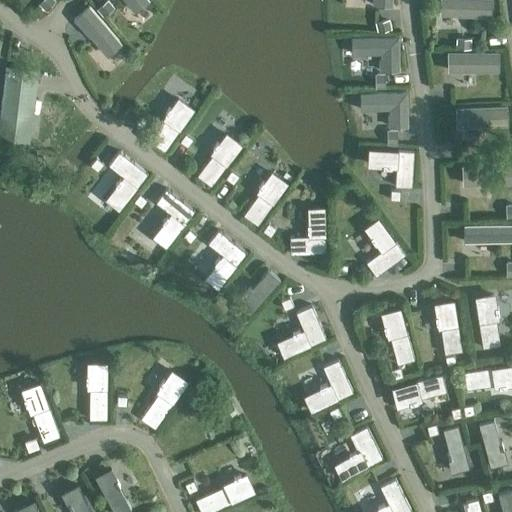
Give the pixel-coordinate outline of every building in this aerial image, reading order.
[(144,3),(147,0),(126,0),(128,2),(128,4),(133,10),(137,10),(144,5),(144,3)] [(490,16),(491,0),(442,0),(443,3),(441,4),(441,11),(444,15),(451,15),(452,13),(468,14),(468,15),(490,16)] [(116,46),(121,42),(89,6),(74,18),(85,31),(87,30),(91,30),(91,34),(101,45),(100,47),(106,53),(110,54),(116,48),(116,46)] [(380,70),(399,70),(398,36),(352,37),(353,53),(382,53),(383,58),(380,58),(380,70)] [(476,70),(498,70),(498,53),(450,53),(450,59),(448,61),(448,67),(451,71),(458,71),(460,69),(476,69),(476,70)] [(0,136),(29,140),(38,69),(7,65),(0,118),(0,136)] [(389,126),(407,125),(407,92),(361,92),(361,109),(391,108),(391,114),(389,114),(389,126)] [(150,140),(165,151),(194,109),(178,98),(171,108),(169,107),(165,113),(167,114),(164,118),(165,119),(150,140)] [(485,125),(507,124),(506,107),(458,109),(458,115),(457,117),(457,124),(461,127),(467,127),(469,125),(485,124),(485,125)] [(212,185),(242,145),(227,133),(219,143),(217,142),(213,148),(215,149),(212,153),(213,153),(197,174),(212,185)] [(415,150),(370,147),(369,164),(383,164),(383,167),(391,167),(392,165),(396,165),(395,186),(413,187),(415,150)] [(120,208),(148,173),(119,150),(108,164),(124,177),(122,179),(120,178),(116,184),(117,186),(108,198),(120,208)] [(491,183),(511,182),(511,164),(464,167),(464,173),(463,174),(463,181),(467,184),(474,184),(475,182),(491,182),(491,183)] [(258,225),(288,184),(272,172),(265,182),(263,181),(259,187),(261,188),(258,191),(259,192),(243,214),(258,225)] [(155,235),(167,245),(195,210),(166,187),(155,201),(171,214),(169,217),(168,215),(163,222),(164,223),(155,235)] [(290,253),(327,252),(327,240),(326,207),(309,208),(310,224),(308,224),(308,232),(310,232),(310,235),(290,236),(290,253)] [(376,275),(406,254),(380,218),(366,227),(373,236),(371,237),(376,243),(377,242),(382,249),(366,261),(376,275)] [(511,239),(511,223),(465,225),(465,230),(464,231),(464,239),(467,242),(475,242),(477,241),(511,239)] [(219,286),(247,251),(218,228),(207,242),(223,255),(221,258),(219,256),(215,262),(216,264),(206,276),(219,286)] [(496,306),(494,294),(475,297),(483,347),(501,344),(497,318),(498,318),(497,313),(499,313),(498,306),(496,306)] [(445,353),(463,350),(455,300),(436,303),(437,316),(435,316),(437,323),(439,323),(439,327),(441,327),(445,353)] [(326,338),(312,304),(296,311),(304,330),(300,331),(300,329),(292,332),(293,334),(279,340),(285,356),(326,338)] [(415,359),(401,308),(382,313),(386,325),(384,326),(386,332),(388,332),(389,336),(390,336),(397,363),(415,359)] [(354,392),(339,358),(323,365),(331,384),(328,385),(327,383),(320,386),(320,388),(306,395),(313,410),(354,392)] [(511,362),(464,370),(467,388),(494,384),(495,385),(499,384),(500,386),(507,385),(506,383),(511,382),(511,362)] [(108,419),(108,363),(89,363),(89,376),(86,376),(86,383),(88,383),(88,387),(90,387),(89,419),(108,419)] [(156,428),(188,382),(172,371),(165,381),(163,379),(159,385),(161,387),(158,391),(159,392),(141,418),(156,428)] [(447,391),(442,373),(393,385),(398,404),(410,401),(411,403),(417,402),(417,399),(422,398),(422,397),(447,391)] [(60,436),(41,382),(23,389),(26,398),(24,398),(27,405),(28,404),(30,409),(31,408),(43,442),(60,436)] [(500,442),(494,418),(478,423),(490,465),(507,461),(502,442),(500,442)] [(443,428),(449,452),(447,452),(452,471),(469,466),(458,424),(443,428)] [(384,458),(367,425),(351,433),(360,451),(357,452),(356,450),(349,454),(350,456),(336,463),(343,478),(384,458)] [(95,476),(114,511),(123,511),(131,508),(120,486),(120,485),(111,468),(95,476)] [(195,499),(201,511),(209,511),(254,491),(246,474),(241,476),(240,474),(234,477),(235,479),(224,484),(225,485),(195,499)] [(408,511),(412,510),(396,477),(380,485),(389,503),(386,505),(385,503),(378,506),(379,508),(371,511),(408,511)] [(73,511),(92,511),(78,485),(62,493),(72,510),(73,510),(73,511)] [(511,511),(511,488),(498,492),(502,511),(511,511)] [(482,511),(478,497),(462,501),(465,511),(482,511)] [(39,511),(34,500),(18,508),(20,511),(39,511)]
